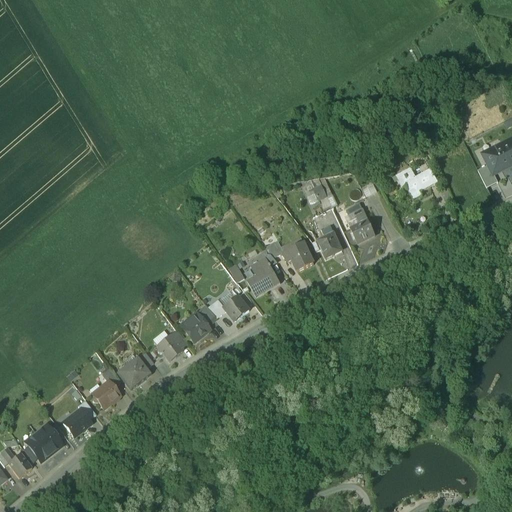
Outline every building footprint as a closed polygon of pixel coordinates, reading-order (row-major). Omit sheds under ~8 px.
[(511,138),(482,154),(488,166),(493,175),(511,165),(511,138)] [(493,175),(488,166),(478,171),(487,189),(497,183),(493,175)] [(422,174),(415,178),(410,169),(395,177),(399,185),(403,183),(413,202),(422,197),(420,193),(430,188),(428,185),(435,181),(431,173),(424,177),(422,174)] [(367,197),(377,192),(373,182),(362,187),(367,197)] [(323,206),(330,203),(323,189),(316,192),(323,206)] [(355,214),(362,211),(360,205),(346,211),(349,217),(355,214)] [(368,222),(367,222),(362,211),(355,214),(357,219),(347,223),(357,244),(374,237),(368,222)] [(342,251),(331,227),(321,231),(324,237),(317,240),(325,259),(342,251)] [(282,252),(277,240),(264,246),(273,257),(283,253),(282,252)] [(287,262),(292,260),(297,272),(313,264),(303,242),(282,252),(287,262)] [(265,257),(250,265),(255,276),(246,281),(254,295),(278,282),(267,262),(265,257)] [(237,296),(223,307),(227,311),(234,321),(248,310),(237,296)] [(223,307),(218,300),(208,308),(216,319),(227,311),(223,307)] [(208,308),(207,307),(198,314),(207,326),(216,319),(208,308)] [(197,313),(189,319),(190,323),(182,328),(192,342),(195,341),(210,330),(198,314),(197,313)] [(187,344),(177,331),(170,337),(180,349),(187,344)] [(170,337),(157,347),(158,348),(157,351),(159,353),(162,353),(168,362),(182,351),(180,349),(170,337)] [(138,359),(137,360),(145,371),(147,370),(150,367),(154,364),(145,354),(138,359)] [(137,357),(117,373),(130,391),(151,375),(147,370),(145,371),(137,360),(138,359),(137,357)] [(121,385),(109,370),(102,376),(108,383),(109,383),(114,390),(118,387),(121,385)] [(108,383),(93,395),(94,397),(93,397),(93,399),(96,403),(98,403),(104,410),(120,397),(114,390),(109,383),(108,383)] [(81,410),(89,421),(96,415),(85,402),(78,407),(81,410)] [(63,423),(74,437),(92,424),(89,421),(81,410),(63,423)] [(50,430),(47,426),(36,435),(51,454),(62,446),(60,442),(50,430)] [(65,438),(56,426),(50,430),(60,442),(62,441),(65,438)] [(51,454),(36,435),(25,443),(28,447),(38,460),(40,463),(51,454)] [(38,460),(28,447),(23,451),(33,464),(38,460)] [(6,451),(1,455),(8,465),(12,462),(10,459),(11,457),(6,451)] [(8,465),(1,455),(0,455),(0,463),(4,469),(8,466),(8,465)] [(8,465),(8,466),(19,479),(31,470),(20,456),(12,462),(8,465)]
